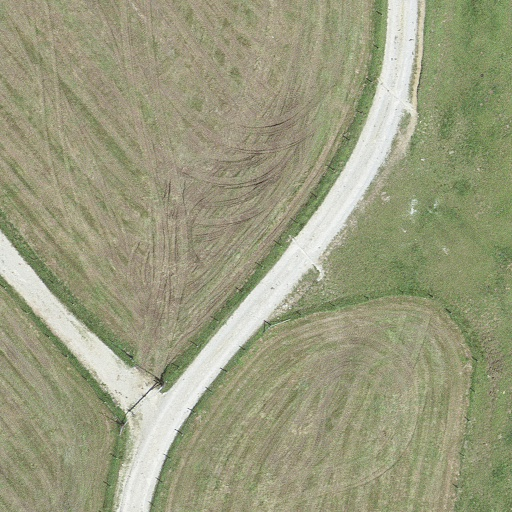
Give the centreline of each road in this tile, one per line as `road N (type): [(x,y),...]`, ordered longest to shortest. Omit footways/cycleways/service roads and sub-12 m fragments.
road 1 (track): [(412,0),(396,108),(374,156),(343,208),(163,427),(147,454),(136,511)]
road 2 (track): [(163,427),(0,226)]
